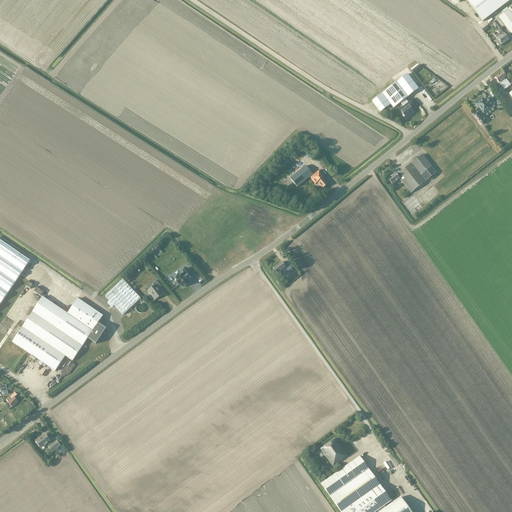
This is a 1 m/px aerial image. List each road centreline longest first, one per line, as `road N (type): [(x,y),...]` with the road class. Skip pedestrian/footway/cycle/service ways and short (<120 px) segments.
road 1 (unclassified): [(0,442),(289,233),(511,56)]
road 2 (unknown): [(250,259),(419,509)]
road 3 (unknown): [(117,511),(43,409)]
